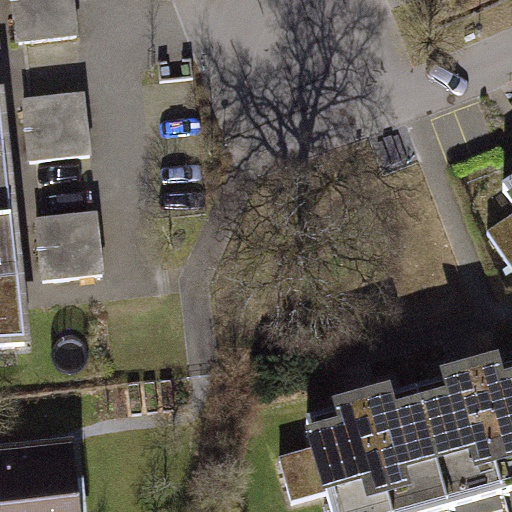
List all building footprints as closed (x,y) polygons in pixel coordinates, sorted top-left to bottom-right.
[(0,0),(0,5),(5,38),(84,26),(80,0),(0,0)] [(35,161),(98,150),(86,85),(24,97),(35,161)] [(0,368),(32,365),(4,112),(0,112),(0,368)] [(105,208),(41,212),(45,277),(109,273),(105,208)] [(328,511),(511,511),(511,399),(312,454),(328,511)] [(0,511),(81,511),(78,480),(0,489),(0,511)]
